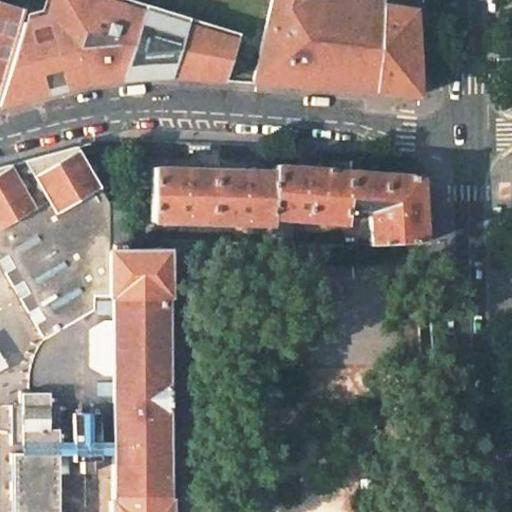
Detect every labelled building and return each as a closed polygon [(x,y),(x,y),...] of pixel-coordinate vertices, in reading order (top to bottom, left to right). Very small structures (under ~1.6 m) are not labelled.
[(60,0),(53,23),(24,13),(22,17),(15,39),(0,91),(0,105),(28,97),(84,83),(149,77),(168,76),(252,83),(256,63),(232,58),(235,42),(120,9),(122,0),(60,0)] [(270,0),(252,83),(283,85),(303,0),(270,0)] [(412,11),(336,0),(303,0),(283,85),(371,93),(416,96),(412,11)] [(24,13),(0,4),(0,34),(15,39),(22,17),(24,13)] [(0,34),(0,91),(15,39),(0,34)] [(0,266),(42,339),(34,350),(29,360),(25,375),(25,383),(25,390),(22,390),(37,418),(46,435),(56,454),(56,453),(70,454),(71,461),(78,460),(78,466),(89,466),(88,460),(97,460),(96,454),(112,454),(111,417),(111,296),(108,296),(108,252),(162,251),(162,241),(130,240),(132,202),(107,203),(75,147),(23,161),(29,170),(21,175),(19,171),(14,173),(9,165),(0,167),(0,266)] [(346,171),(273,164),(273,171),(271,218),(345,225),(345,208),(346,171)] [(213,169),(152,167),(151,222),(211,223),(213,169)] [(273,171),(213,169),(211,223),(270,225),(271,218),(273,171)] [(420,177),(346,171),(345,208),(368,209),(370,246),(423,243),(420,177)] [(111,296),(111,417),(112,454),(112,466),(112,501),(110,501),(109,511),(168,511),(168,501),(166,501),(164,295),(167,296),(166,251),(162,251),(108,252),(108,296),(111,296)] [(0,376),(10,371),(0,352),(0,376)] [(56,511),(56,454),(46,435),(37,418),(22,390),(17,390),(17,403),(8,404),(8,443),(23,443),(23,451),(9,451),(8,511),(56,511)]
